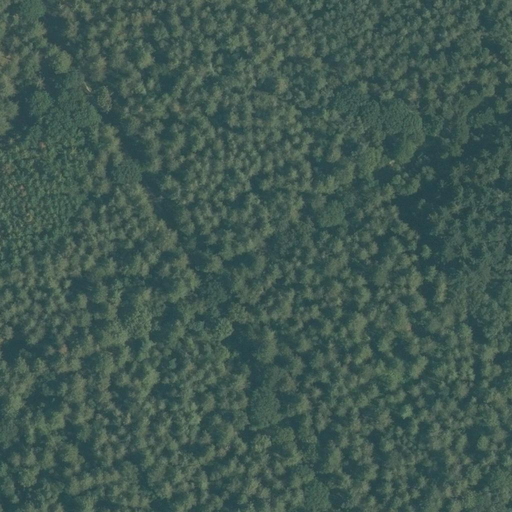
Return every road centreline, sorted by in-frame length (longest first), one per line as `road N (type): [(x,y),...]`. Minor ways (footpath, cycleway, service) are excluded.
road 1 (track): [(341,511),(157,206)]
road 2 (track): [(385,170),(511,383)]
road 3 (track): [(157,206),(40,0)]
